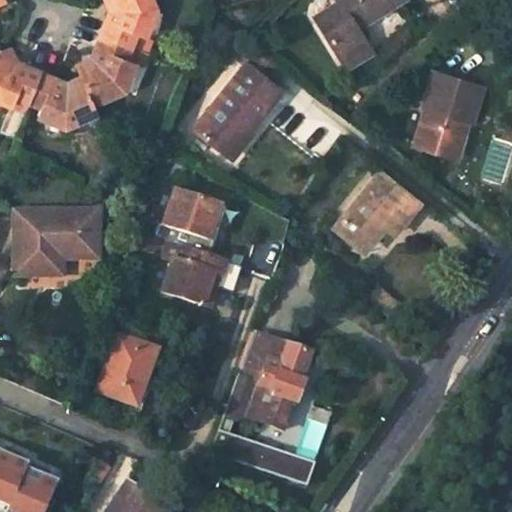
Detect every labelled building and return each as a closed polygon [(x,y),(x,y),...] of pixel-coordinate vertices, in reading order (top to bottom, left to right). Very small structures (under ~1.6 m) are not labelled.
[(117,4),(114,12),(112,11),(102,35),(132,47),(136,37),(144,39),(148,26),(143,15),(155,10),(150,0),(114,0),(117,4)] [(355,27),(399,0),(337,0),(317,13),(331,37),(327,39),(336,54),(363,39),(355,27)] [(155,10),(143,15),(148,26),(155,10)] [(94,60),(89,71),(79,76),(83,84),(92,105),(122,91),(118,79),(130,74),(130,73),(135,63),(127,59),(132,47),(102,35),(92,58),(94,60)] [(344,67),(370,51),(363,39),(336,54),(344,67)] [(246,65),(194,127),(230,157),(248,136),(244,132),(278,90),(262,77),(275,62),(252,43),(239,59),(246,65)] [(0,50),(0,93),(3,102),(12,105),(13,106),(15,98),(27,102),(38,73),(16,65),(14,66),(6,63),(1,50),(0,50)] [(63,83),(38,73),(27,102),(41,108),(39,117),(48,120),(61,114),(67,128),(96,114),(92,105),(83,84),(72,90),(63,87),(63,83)] [(480,87),(432,73),(422,104),(425,105),(413,143),(451,155),(463,117),(470,119),(480,87)] [(122,91),(130,74),(118,79),(122,91)] [(27,102),(15,98),(13,106),(1,133),(13,137),(27,102)] [(61,114),(48,120),(67,128),(61,114)] [(167,180),(178,184),(184,169),(174,165),(167,180)] [(377,172),(332,229),(357,249),(378,224),(391,235),(416,204),(377,172)] [(207,238),(217,204),(171,189),(160,223),(176,229),(171,244),(206,256),(212,239),(207,238)] [(504,218),(484,202),(475,214),(494,230),(504,218)] [(217,204),(207,238),(212,239),(222,206),(217,204)] [(48,215),(13,215),(13,276),(51,276),(51,255),(96,254),(95,211),(48,212),(48,215)] [(176,229),(160,223),(155,238),(167,242),(171,244),(176,229)] [(161,291),(205,306),(216,275),(221,277),(226,262),(206,256),(171,244),(167,242),(162,257),(172,260),(161,291)] [(221,277),(217,287),(234,293),(243,269),(226,262),(221,277)] [(216,275),(205,306),(210,308),(217,287),(221,277),(216,275)] [(165,321),(139,313),(129,341),(115,336),(94,391),(134,406),(156,351),(155,350),(165,321)] [(235,376),(220,417),(231,422),(241,415),(280,430),(291,400),(292,401),(299,381),(297,380),(306,352),(285,345),(284,348),(273,343),(273,341),(251,332),(235,376)] [(226,434),(231,422),(220,417),(206,453),(304,491),(313,467),(226,434)] [(41,511),(53,487),(46,484),(49,479),(24,468),(26,463),(0,452),(0,511),(41,511)] [(109,467),(101,462),(95,472),(103,477),(109,467)] [(46,484),(53,487),(55,482),(49,479),(46,484)] [(164,511),(126,484),(105,511),(164,511)]
